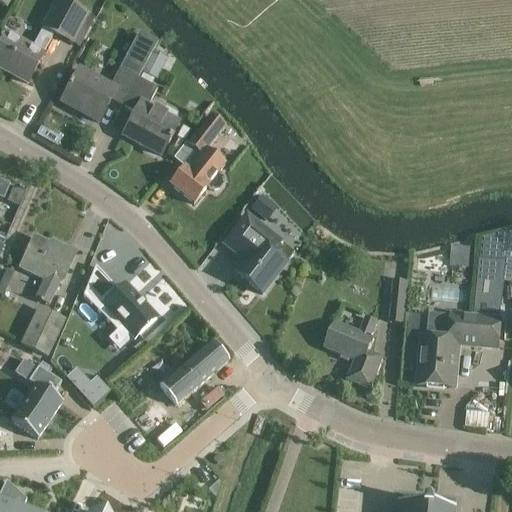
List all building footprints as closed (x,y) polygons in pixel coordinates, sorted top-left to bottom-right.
[(10,0),(0,0),(0,7),(5,10),(10,0)] [(7,35),(0,48),(0,70),(27,85),(42,57),(54,35),(72,45),(79,49),(95,19),(88,15),(60,0),(57,0),(43,27),(44,27),(32,49),(7,35)] [(153,53),(142,73),(157,81),(168,61),(153,53)] [(79,69),(70,86),(67,92),(68,92),(61,104),(62,104),(65,100),(81,109),(78,113),(98,124),(110,102),(123,109),(138,80),(118,69),(109,85),(79,69)] [(158,91),(138,80),(123,109),(135,116),(123,138),(143,148),(145,144),(161,153),(159,157),(160,158),(166,146),(168,147),(179,125),(177,123),(177,116),(166,110),(160,114),(149,108),(158,91)] [(184,170),(182,172),(170,188),(193,206),(206,190),(210,193),(214,194),(219,193),(224,186),(224,182),(222,179),(219,176),(225,168),(207,153),(225,130),(211,119),(188,148),(202,159),(189,175),(184,170)] [(182,128),(176,139),(183,143),(189,132),(182,128)] [(0,200),(3,201),(9,187),(0,182),(0,200)] [(262,197),(251,212),(267,224),(278,209),(262,197)] [(271,257),(279,247),(245,221),(223,250),(238,261),(241,257),(247,261),(234,278),(262,299),(286,268),(271,257)] [(496,316),(497,307),(501,265),(507,265),(511,265),(511,233),(481,241),(479,260),(476,300),(475,314),(496,316)] [(25,258),(23,264),(19,271),(44,283),(38,299),(51,305),(60,282),(62,282),(66,273),(75,255),(56,246),(55,250),(34,240),(25,258)] [(97,274),(84,300),(128,340),(150,316),(115,283),(110,290),(97,274)] [(407,283),(394,282),(390,323),(403,324),(407,283)] [(37,310),(20,348),(46,361),(64,323),(37,310)] [(407,315),(406,325),(416,326),(417,316),(407,315)] [(422,339),(420,368),(418,387),(455,391),(456,371),(455,370),(456,360),(457,360),(459,347),(498,351),(501,322),(452,317),(449,342),(422,339)] [(336,325),(333,332),(325,351),(356,363),(348,382),(371,391),(383,361),(368,355),(374,341),(371,340),(377,326),(365,321),(360,335),(336,325)] [(176,408),(212,377),(227,364),(211,345),(196,358),(159,388),(176,408)] [(82,366),(73,376),(99,404),(115,389),(102,375),(96,381),(82,366)] [(36,389),(12,423),(36,440),(60,405),(50,398),(59,385),(38,371),(29,384),(36,389)] [(160,432),(151,439),(161,452),(170,444),(160,432)] [(0,511),(37,511),(23,508),(26,503),(5,484),(0,494),(0,511)]
